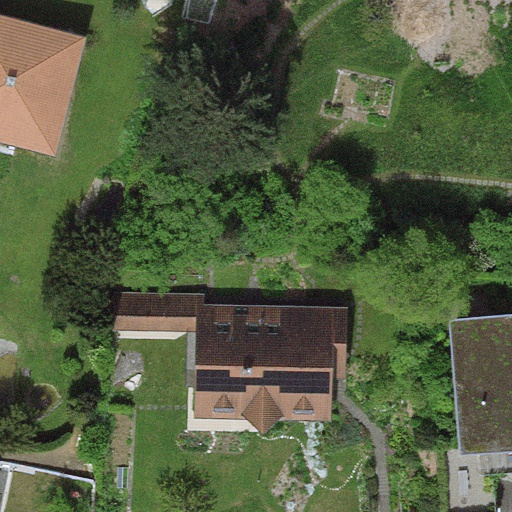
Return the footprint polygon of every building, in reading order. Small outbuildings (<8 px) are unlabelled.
[(0,141),(56,155),(87,36),(0,13),(0,141)] [(197,304),(203,305),(203,293),(110,292),(109,329),(197,331),(197,304)] [(203,305),(197,304),(197,331),(195,418),(247,419),(263,434),(277,419),(332,420),(333,377),(346,377),(348,307),(203,305)] [(511,313),(448,319),(459,444),(459,455),(491,453),(511,450),(511,313)] [(495,511),(492,474),(491,453),(459,455),(459,444),(397,449),(402,511),(495,511)] [(511,472),(511,450),(491,453),(492,474),(511,472)] [(299,511),(367,511),(366,485),(297,490),(299,511)]
